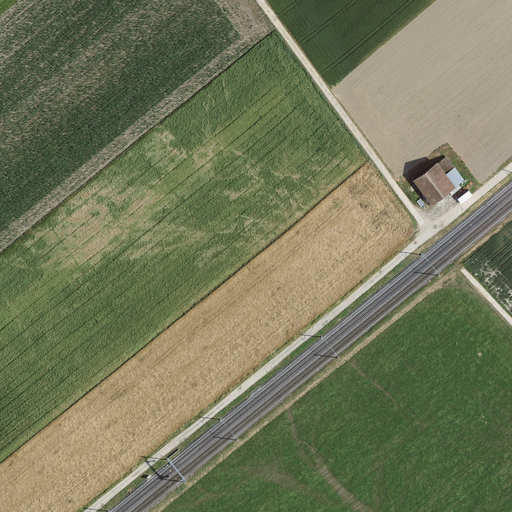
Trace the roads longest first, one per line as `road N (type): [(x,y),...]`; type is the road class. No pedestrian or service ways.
road 1 (track): [(87,511),(511,159)]
road 2 (track): [(427,231),(261,0)]
